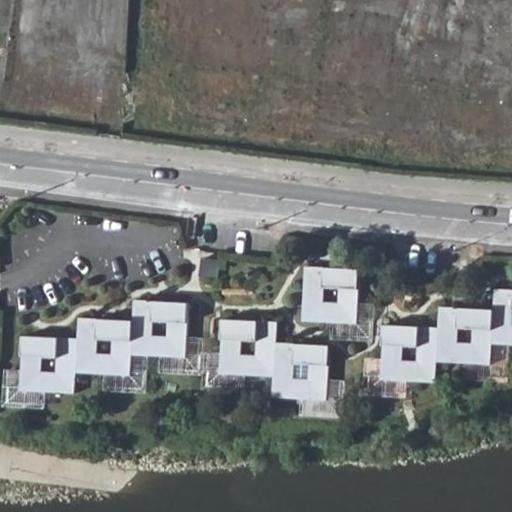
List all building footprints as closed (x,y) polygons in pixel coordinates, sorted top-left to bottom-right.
[(203,263),(201,276),(218,278),(220,265),(203,263)] [(361,270),(307,267),(304,321),(359,324),(361,270)] [(441,307),(440,328),(386,325),(383,380),(437,383),(438,363),(493,365),(494,344),(511,344),(511,289),(496,289),(496,309),(441,307)] [(79,338),(25,336),(23,392),(77,394),(78,374),(132,376),(133,355),(188,358),(190,303),(136,300),(135,320),(81,318),(79,338)] [(279,322),(224,319),(222,374),(276,377),(275,398),(330,400),(332,346),(278,343),(279,322)]
